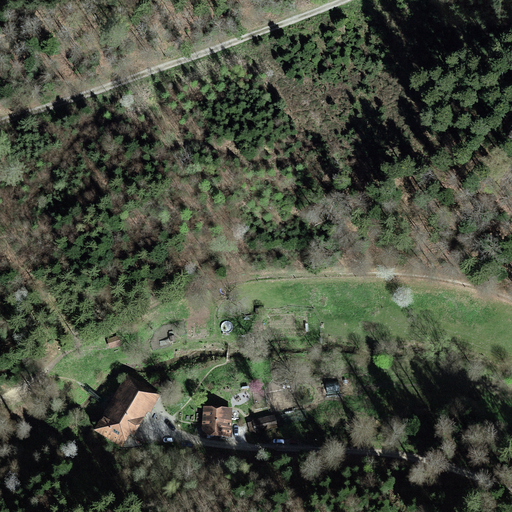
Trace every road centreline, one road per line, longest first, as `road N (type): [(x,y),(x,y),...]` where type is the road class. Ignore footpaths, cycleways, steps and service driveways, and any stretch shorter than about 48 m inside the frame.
road 1 (track): [(0,395),(146,309),(252,277),(394,273),(511,299)]
road 2 (track): [(0,122),(341,0)]
